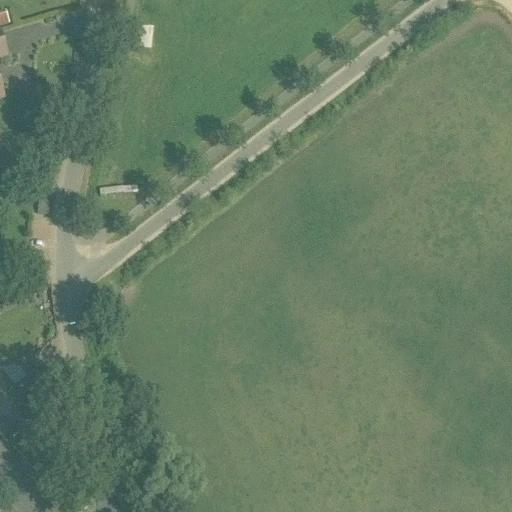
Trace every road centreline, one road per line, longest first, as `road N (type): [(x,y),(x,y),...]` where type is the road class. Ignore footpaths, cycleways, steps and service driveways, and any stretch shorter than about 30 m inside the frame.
road 1 (unclassified): [(92,269),(452,0)]
road 2 (unclassified): [(92,269),(95,244),(116,226),(410,0)]
road 3 (residential): [(64,286),(64,226),(103,0)]
road 4 (residential): [(111,511),(64,286)]
